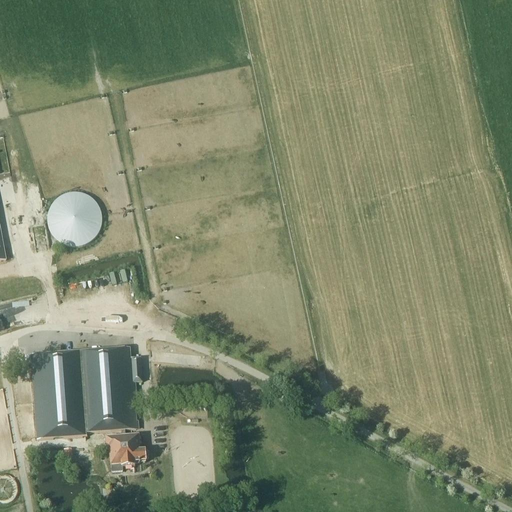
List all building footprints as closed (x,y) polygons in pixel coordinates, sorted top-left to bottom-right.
[(0,268),(19,264),(0,190),(0,180),(1,180),(0,175),(0,268)] [(84,196),(77,194),(75,194),(70,195),(65,196),(61,198),(57,201),(54,204),(51,208),(49,212),(48,217),(48,221),(48,226),(49,231),(51,235),(54,239),(57,242),(61,245),(65,247),(70,248),(75,248),(79,248),(84,247),(88,245),(92,242),(95,239),(98,235),(100,231),(101,226),(102,221),(101,217),(100,212),(98,208),(95,204),(92,201),(88,198),(84,196)] [(136,431),(132,384),(131,360),(130,350),(31,357),(37,441),(87,438),(87,435),(122,432),(125,432),(136,431)] [(142,384),(141,360),(131,360),(132,384),(136,384),(142,384)] [(112,474),(123,473),(122,469),(139,467),(139,465),(147,464),(146,461),(148,461),(149,459),(149,454),(147,453),(146,453),(145,452),(140,452),(139,437),(123,438),(106,440),(107,451),(110,451),(112,474)] [(92,451),(100,450),(99,439),(91,439),(92,451)] [(58,445),(58,453),(71,453),(70,444),(58,445)]
